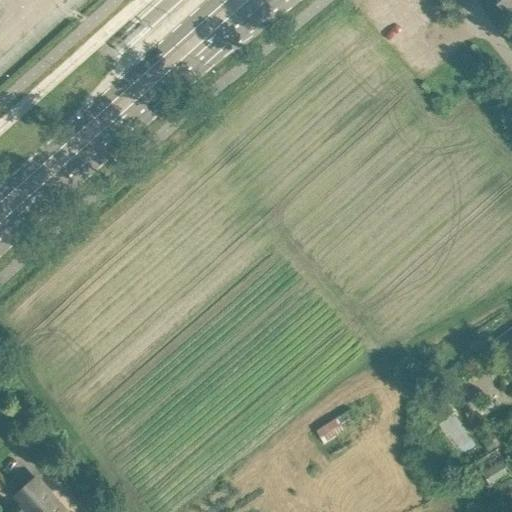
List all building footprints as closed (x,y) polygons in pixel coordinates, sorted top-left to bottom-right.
[(511,0),(496,0),(511,16),(511,0)] [(511,329),(496,341),(511,363),(511,329)] [(326,441),(358,420),(350,408),(316,429),(306,435),(315,449),(326,442),(326,441)] [(477,460),(489,483),(510,471),(497,448),(477,460)] [(68,511),(51,493),(37,478),(18,495),(24,502),(13,511),(68,511)] [(84,490),(75,498),(87,511),(100,511),(102,510),(84,490)]
